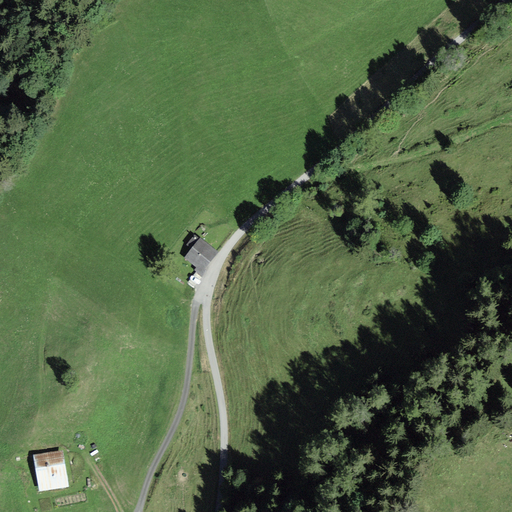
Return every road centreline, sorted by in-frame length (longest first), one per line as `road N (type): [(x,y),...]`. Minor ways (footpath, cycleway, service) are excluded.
road 1 (unclassified): [(218,511),(221,412),(206,320),(213,269),(242,227),(504,0)]
road 2 (track): [(136,511),(184,395),(195,298),(209,281)]
